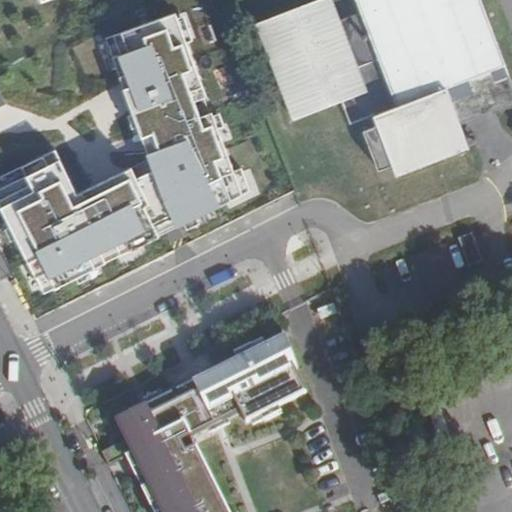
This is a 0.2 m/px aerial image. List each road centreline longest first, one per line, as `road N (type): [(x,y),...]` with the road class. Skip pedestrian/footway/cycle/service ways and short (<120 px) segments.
road 1 (residential): [(305,217),(14,366)]
road 2 (residential): [(87,511),(14,366)]
